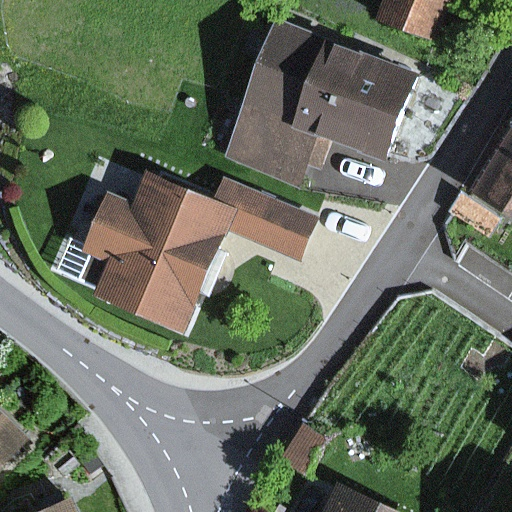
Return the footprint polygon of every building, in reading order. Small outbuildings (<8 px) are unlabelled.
[(446,0),(387,0),(381,20),(434,38),(446,0)] [(382,160),(415,71),(273,19),(222,157),(293,183),(312,134),(382,160)] [(511,108),(458,187),(511,216),(511,108)] [(178,333),(228,216),(141,178),(128,207),(104,197),(82,248),(107,259),(91,296),(178,333)] [(246,191),(229,232),(300,261),(317,219),(246,191)] [(456,198),(447,214),(489,239),(498,223),(456,198)] [(0,456),(18,438),(0,421),(0,456)] [(300,422),(277,458),(302,475),(326,439),(300,422)] [(381,511),(340,492),(330,511),(381,511)] [(67,511),(62,499),(32,511),(67,511)]
